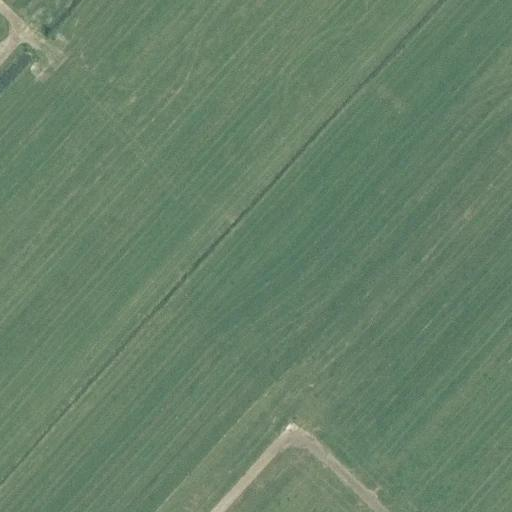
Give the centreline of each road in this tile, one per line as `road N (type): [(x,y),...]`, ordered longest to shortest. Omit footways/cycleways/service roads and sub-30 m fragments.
road 1 (track): [(213,511),(476,222)]
road 2 (track): [(294,418),(405,511)]
